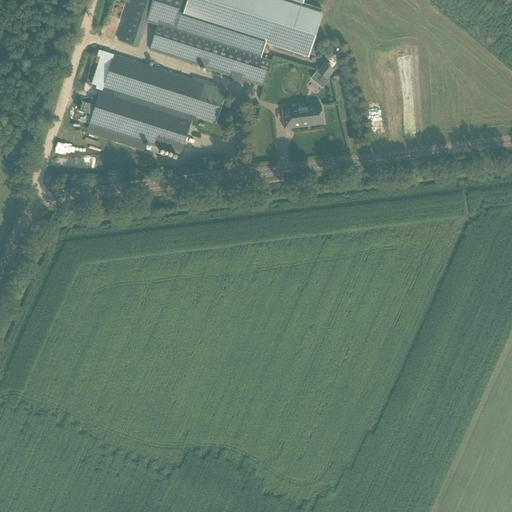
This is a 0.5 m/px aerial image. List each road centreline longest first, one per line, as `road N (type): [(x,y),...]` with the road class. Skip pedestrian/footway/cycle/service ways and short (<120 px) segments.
road 1 (unclassified): [(0,273),(30,213),(61,197),(511,146)]
road 2 (track): [(95,0),(35,185),(42,203)]
